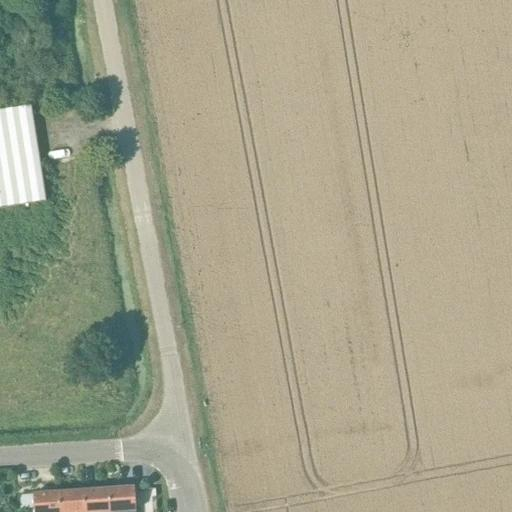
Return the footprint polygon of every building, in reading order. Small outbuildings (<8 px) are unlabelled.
[(0,210),(45,204),(38,162),(31,118),(30,107),(0,112),(0,210)] [(134,511),(133,491),(108,492),(108,511),(134,511)] [(108,511),(108,492),(82,494),(83,511),(108,511)] [(83,511),(82,494),(57,495),(57,511),(83,511)] [(57,511),(57,495),(31,497),(32,511),(57,511)]
